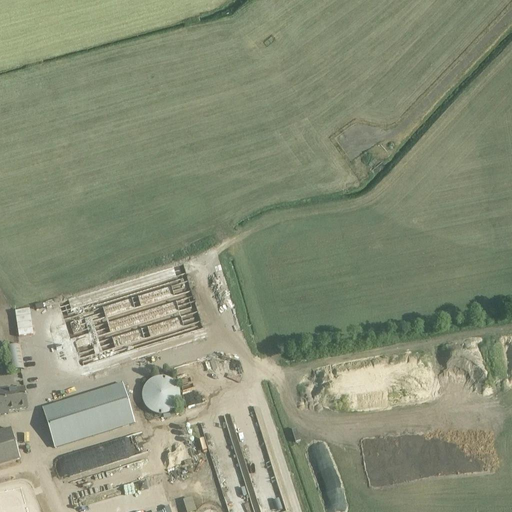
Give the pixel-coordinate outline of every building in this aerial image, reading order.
[(74,355),(81,377),(206,338),(183,264),(58,303),(65,325),(49,329),(59,360),(74,355)] [(20,346),(5,349),(9,373),(24,370),(20,346)] [(217,361),(209,362),(210,371),(218,370),(217,361)] [(164,382),(162,382),(160,382),(159,382),(157,382),(156,383),(154,383),(153,384),(151,385),(150,386),(149,387),(148,388),(147,390),(146,391),(145,392),(144,394),(144,395),(144,397),(143,399),(143,400),(143,402),(144,404),(144,405),(144,407),(145,408),(146,410),(147,411),(148,412),(149,414),(150,415),(151,416),(153,417),(154,417),(156,418),(157,419),(159,419),(160,419),(162,419),(164,419),(165,419),(167,419),(169,418),(170,417),(172,417),(173,416),(174,415),(175,414),(177,412),(178,411),(178,410),(179,408),(180,407),(180,405),(181,404),(181,402),(181,400),(181,399),(181,397),(180,395),(180,394),(179,392),(178,391),(178,390),(177,388),(175,387),(174,386),(173,385),(172,384),(170,383),(169,383),(167,382),(165,382),(164,382)] [(43,410),(55,449),(135,424),(123,385),(43,410)] [(0,415),(8,415),(8,412),(28,409),(25,389),(14,390),(14,388),(0,389),(0,415)] [(0,465),(20,460),(11,430),(0,433),(0,465)] [(210,491),(206,473),(200,474),(198,468),(202,468),(200,456),(188,458),(195,494),(210,491)] [(139,459),(89,473),(89,472),(69,477),(79,511),(91,508),(87,494),(145,478),(139,459)] [(178,511),(189,509),(186,495),(176,497),(178,511)]
